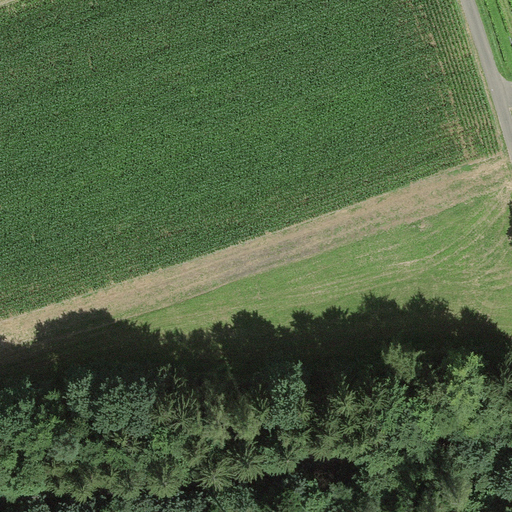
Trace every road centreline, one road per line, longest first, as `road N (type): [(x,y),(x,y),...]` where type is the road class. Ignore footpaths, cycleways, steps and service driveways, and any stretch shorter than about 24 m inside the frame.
road 1 (track): [(0,492),(226,472),(511,425)]
road 2 (track): [(511,157),(461,0)]
